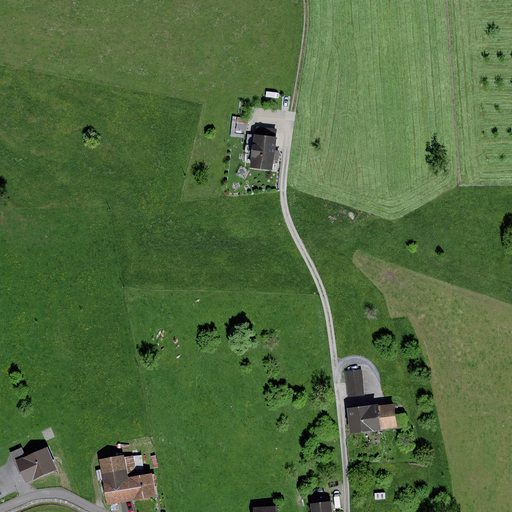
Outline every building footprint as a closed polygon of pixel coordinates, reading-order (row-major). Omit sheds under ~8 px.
[(248,119),(237,117),(236,123),(237,124),(237,129),(247,130),(248,119)] [(255,135),(247,134),(245,145),(253,146),(250,167),(271,170),(276,129),(256,126),(255,135)] [(361,370),(345,371),(347,397),(363,396),(361,370)] [(377,405),(346,409),(349,433),(396,427),(393,404),(377,406),(377,405)] [(16,461),(26,457),(21,448),(12,452),(16,461)] [(26,457),(16,461),(25,483),(56,470),(46,448),(26,457)] [(123,455),(98,460),(106,506),(154,497),(150,474),(127,478),(123,455)] [(331,511),(330,502),(310,505),(310,511),(331,511)]
